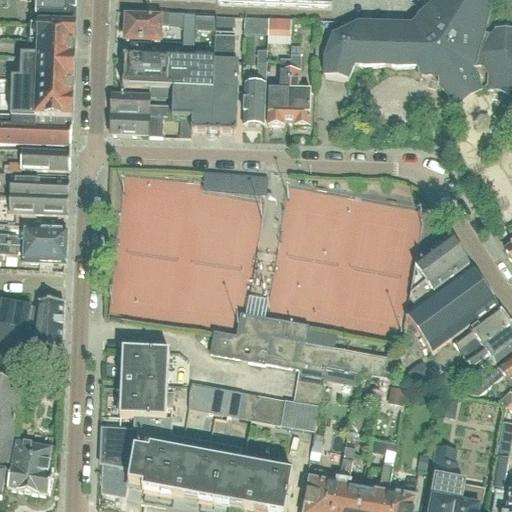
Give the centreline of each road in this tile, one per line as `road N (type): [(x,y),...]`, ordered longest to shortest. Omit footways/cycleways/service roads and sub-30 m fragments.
road 1 (residential): [(511,300),(432,186),(412,172),(93,152)]
road 2 (residential): [(93,152),(72,511)]
road 3 (residential): [(99,0),(93,152)]
